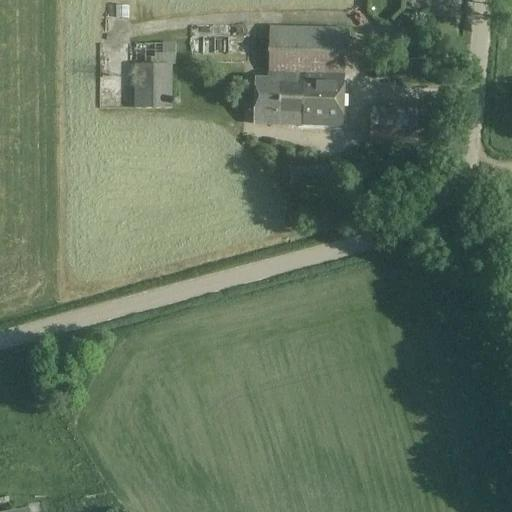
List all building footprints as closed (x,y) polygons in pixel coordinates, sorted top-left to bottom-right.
[(351,30),(270,28),(269,80),(345,82),(346,47),(350,47),(351,30)] [(118,43),(103,48),(109,67),(124,62),(118,43)] [(136,44),(135,110),(173,109),(173,67),(176,67),(176,44),(136,44)] [(376,61),(376,81),(432,81),(433,62),(376,61)] [(345,82),(269,80),(257,80),(256,125),(344,127),(345,82)] [(371,109),(370,146),(433,147),(434,111),(371,109)]
